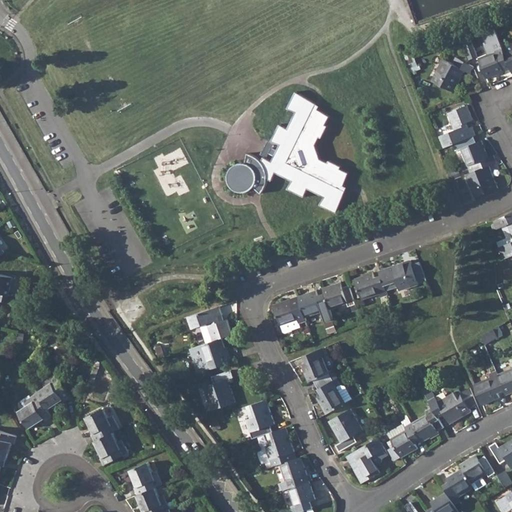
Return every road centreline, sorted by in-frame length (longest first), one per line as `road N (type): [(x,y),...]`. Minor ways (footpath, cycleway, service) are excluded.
road 1 (residential): [(511,199),(254,298),(274,360),(357,511)]
road 2 (tertiary): [(238,511),(94,313),(0,146)]
road 3 (residential): [(511,418),(367,511)]
road 4 (residential): [(102,488),(84,464),(53,462),(42,477),(43,497),(57,506),(79,503)]
